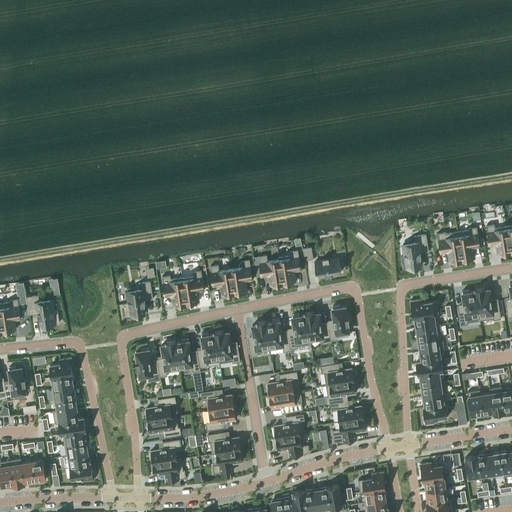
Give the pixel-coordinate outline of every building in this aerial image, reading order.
[(494,224),(486,225),(489,242),(496,241),(497,244),(498,253),(500,253),(500,255),(511,253),(506,226),(495,228),(494,224)] [(469,229),(457,231),(462,261),(473,259),(472,257),(474,257),(473,248),(472,245),(479,244),(476,226),(469,228),(469,229)] [(445,231),(438,233),(440,250),(447,249),(448,252),(449,261),(451,261),(451,263),(462,261),(457,231),(446,233),(445,231)] [(404,256),(401,256),(403,269),(416,266),(420,266),(419,260),(419,257),(421,257),(420,253),(428,251),(426,234),(414,236),(415,242),(402,244),(404,256)] [(313,258),(311,247),(303,248),(305,259),(313,258)] [(278,257),(279,259),(283,284),(294,282),(293,281),(295,280),(294,271),(301,270),(298,250),(290,251),(290,255),(278,257)] [(272,286),(283,284),(279,259),(267,261),(266,255),(259,256),(262,276),(269,275),(270,284),(272,284),(272,286)] [(331,275),(331,273),(341,271),(339,257),(329,259),(328,257),(322,258),(322,260),(315,261),(317,275),(325,274),(326,276),(331,275)] [(231,269),(235,294),(245,292),(245,290),(247,290),(245,281),(252,279),(249,259),(241,260),(242,267),(231,269)] [(224,293),(224,295),(235,294),(231,269),(219,271),(218,264),(210,265),(213,286),(220,284),(222,294),(224,293)] [(194,276),(183,278),(187,304),(197,303),(197,301),(198,301),(197,291),(204,290),(201,270),(193,271),(194,276)] [(172,295),(174,304),(175,304),(176,306),(187,304),(183,278),(183,277),(170,279),(170,275),(162,276),(165,296),(172,295)] [(128,303),(125,303),(127,315),(140,313),(144,313),(144,308),(143,305),(145,304),(144,300),(153,298),(150,281),(139,283),(140,289),(127,291),(128,303)] [(484,288),(475,289),(475,291),(480,320),(493,318),(493,319),(501,318),(498,301),(492,302),(491,298),(489,289),(484,289),(484,288)] [(464,306),(458,307),(460,325),(468,324),(467,322),(480,320),(475,291),(469,292),(469,290),(462,291),(464,303),(463,303),(464,306)] [(26,297),(29,314),(38,313),(38,317),(40,317),(42,325),(59,322),(57,310),(54,311),(52,299),(39,301),(38,295),(26,297)] [(10,301),(0,302),(0,316),(3,333),(14,331),(13,329),(15,329),(14,320),(21,319),(20,315),(29,313),(27,301),(18,302),(18,298),(10,300),(10,301)] [(421,299),(409,300),(411,309),(412,309),(413,316),(436,313),(436,314),(438,313),(436,301),(422,303),(422,302),(421,302),(421,299)] [(327,323),(327,325),(328,325),(330,340),(338,339),(337,335),(349,333),(348,323),(350,323),(348,316),(346,317),(345,306),(339,307),(339,305),(332,306),(334,318),(333,318),(334,322),(327,323)] [(331,342),(330,340),(328,325),(327,325),(322,326),(321,322),(319,312),(314,313),(314,311),(305,313),(305,315),(306,314),(310,339),(322,337),(323,343),(331,342)] [(311,344),(310,339),(306,314),(305,315),(299,315),(299,313),(292,314),(294,326),(293,326),(294,330),(287,331),(287,333),(288,333),(290,349),(298,347),(297,346),(311,344)] [(436,313),(413,316),(414,324),(416,323),(416,328),(438,324),(436,314),(436,313)] [(266,321),(265,321),(269,347),(282,345),(283,351),(291,350),(290,349),(288,333),(287,333),(282,334),(281,330),(279,318),(272,319),(272,322),(268,322),(268,320),(266,321)] [(257,349),(269,347),(265,321),(257,322),(257,324),(252,325),(254,334),(253,335),(254,338),(248,339),(250,357),(258,355),(257,349)] [(417,332),(416,332),(417,339),(442,335),(440,323),(438,324),(416,328),(417,332)] [(214,332),(214,334),(215,333),(219,358),(218,358),(219,363),(232,361),(233,362),(240,361),(237,343),(231,344),(230,341),(228,331),(223,332),(223,330),(214,332)] [(206,360),(218,358),(219,358),(215,333),(214,334),(208,334),(208,332),(201,333),(203,345),(202,345),(203,349),(197,350),(197,352),(200,368),(207,366),(206,360)] [(442,335),(417,339),(418,346),(419,346),(420,350),(439,347),(439,348),(444,347),(442,335)] [(200,370),(200,368),(197,352),(191,353),(191,350),(190,350),(188,338),(181,339),(181,341),(175,342),(179,367),(192,365),(193,371),(200,370)] [(166,369),(179,367),(175,342),(175,341),(166,342),(167,344),(161,345),(163,354),(163,358),(156,359),(157,362),(158,362),(160,377),(167,375),(166,369)] [(160,379),(160,377),(158,362),(157,362),(151,363),(151,359),(150,359),(148,347),(141,348),(141,351),(136,351),(138,361),(136,362),(137,369),(139,368),(140,376),(147,375),(148,381),(160,379)] [(421,354),(419,354),(420,361),(420,362),(441,358),(439,348),(439,347),(420,350),(421,354)] [(50,365),(52,376),(71,373),(72,373),(71,366),(72,365),(71,357),(60,358),(60,362),(60,363),(50,365)] [(420,361),(416,361),(418,370),(419,370),(420,373),(439,370),(439,371),(443,370),(441,358),(420,362),(420,361)] [(338,363),(321,366),(322,373),(324,373),(326,384),(330,383),(330,384),(355,380),(353,369),(351,369),(351,368),(339,370),(338,363)] [(23,377),(21,367),(16,368),(16,366),(8,367),(10,379),(10,380),(10,382),(4,383),(7,397),(7,401),(14,400),(14,398),(26,396),(24,384),(26,384),(25,377),(23,377)] [(420,377),(419,378),(420,385),(440,382),(440,381),(439,371),(439,370),(420,373),(420,377)] [(266,385),(268,395),(293,391),(291,380),(298,379),(296,371),(279,374),(280,381),(268,383),(268,384),(266,385)] [(71,373),(52,376),(54,387),(54,388),(73,385),(72,381),(73,380),(72,373),(71,373)] [(328,396),(325,396),(327,404),(330,403),(344,401),(342,394),(355,392),(355,391),(356,390),(355,380),(330,384),(330,383),(326,384),(328,396)] [(440,382),(420,385),(421,392),(422,392),(423,396),(444,392),(443,380),(440,381),(440,382)] [(76,396),(75,389),(73,389),(73,385),(54,388),(54,387),(51,388),(53,400),(56,400),(56,399),(76,396)] [(493,413),(504,411),(501,388),(501,386),(489,388),(490,392),(493,411),(493,413)] [(511,386),(511,387),(501,388),(504,411),(511,410),(511,409),(511,408),(511,390),(511,389),(511,386)] [(218,389),(201,392),(202,399),(206,399),(208,410),(235,406),(233,395),(232,396),(231,394),(219,396),(218,389)] [(476,415),(483,414),(480,394),(480,389),(468,391),(472,415),(476,414),(476,415)] [(295,403),(293,391),(268,395),(270,406),(272,406),(272,407),(284,405),(285,412),(302,409),(301,402),(295,403)] [(424,400),(422,400),(424,407),(446,404),(444,392),(423,396),(424,400)] [(483,414),(490,413),(489,412),(493,411),(490,392),(480,394),(483,414)] [(57,410),(76,407),(76,403),(77,403),(76,396),(56,399),(56,400),(57,410)] [(145,409),(147,420),(171,416),(170,404),(176,403),(175,396),(158,399),(159,405),(146,407),(147,409),(145,409)] [(344,401),(330,403),(332,410),(338,409),(340,421),(365,417),(363,406),(361,407),(361,405),(348,407),(347,400),(344,401)] [(446,404),(424,407),(425,415),(424,415),(425,424),(436,422),(435,418),(436,418),(436,417),(448,415),(446,404)] [(206,423),(207,430),(224,427),(223,421),(235,419),(235,417),(237,417),(235,406),(208,410),(210,422),(206,423)] [(79,418),(78,411),(77,411),(76,407),(57,410),(53,410),(53,411),(55,423),(59,422),(79,418)] [(273,427),(275,437),(302,433),(302,434),(304,433),(302,421),(304,421),(303,414),(286,416),(287,423),(275,425),(275,427),(273,427)] [(171,416),(147,420),(148,431),(150,430),(150,432),(163,430),(164,437),(181,434),(180,427),(178,427),(176,415),(171,416)] [(59,422),(61,434),(63,433),(84,429),(85,429),(83,417),(79,418),(59,422)] [(341,429),(332,430),(334,442),(353,439),(357,438),(356,431),(365,430),(365,428),(366,428),(365,417),(340,421),(341,429)] [(64,440),(64,444),(87,440),(86,433),(85,433),(84,429),(63,433),(64,440)] [(327,429),(320,430),(323,448),(330,447),(327,429)] [(224,432),(207,434),(209,442),(210,441),(212,454),(217,453),(217,452),(242,448),(240,438),(238,438),(238,436),(226,438),(224,432)] [(303,445),(302,434),(302,433),(275,437),(277,448),(278,448),(279,450),(288,448),(289,455),(309,452),(308,444),(303,445)] [(151,452),(150,452),(151,463),(176,459),(176,458),(175,451),(181,450),(180,439),(163,441),(164,448),(151,450),(151,452)] [(88,447),(87,440),(64,444),(66,455),(87,452),(87,448),(88,447)] [(212,465),(214,473),(234,470),(233,462),(242,461),(242,459),(243,459),(242,448),(217,452),(217,453),(219,464),(212,465)] [(506,450),(500,451),(503,471),(503,472),(504,476),(511,474),(511,454),(511,451),(507,452),(506,450)] [(493,454),(489,454),(492,473),(493,478),(504,476),(503,472),(503,471),(500,451),(493,452),(493,454)] [(66,455),(64,455),(66,467),(70,467),(70,466),(89,463),(89,464),(91,463),(89,456),(88,456),(87,452),(66,455)] [(459,452),(452,453),(454,465),(461,464),(459,452)] [(484,454),(476,455),(477,456),(478,456),(481,475),(492,473),(489,454),(484,455),(484,454)] [(473,456),(465,457),(469,479),(481,477),(481,475),(478,456),(477,456),(476,455),(473,456)] [(17,484),(24,483),(25,483),(24,482),(21,463),(21,458),(9,460),(13,485),(14,485),(14,484),(17,484)] [(176,459),(151,463),(153,473),(155,473),(155,475),(164,473),(166,480),(186,477),(185,469),(183,470),(181,458),(176,458),(176,459)] [(0,461),(0,473),(2,485),(7,485),(7,486),(13,485),(9,460),(0,461)] [(41,481),(41,479),(46,479),(43,460),(32,461),(35,482),(41,481)] [(28,481),(28,483),(35,482),(32,461),(21,463),(24,482),(28,481)] [(422,472),(423,479),(443,476),(442,464),(432,466),(432,465),(431,465),(430,462),(419,463),(421,472),(422,472)] [(70,466),(70,467),(72,478),(82,476),(82,477),(83,477),(83,481),(94,479),(93,470),(92,470),(91,466),(91,463),(89,464),(89,463),(70,466)] [(372,477),(358,480),(360,492),(365,491),(383,488),(383,483),(384,483),(384,480),(385,479),(383,471),(372,473),(373,476),(372,476),(372,477)] [(426,486),(426,491),(445,487),(445,488),(448,488),(446,475),(443,476),(423,479),(424,487),(426,486)] [(329,486),(327,486),(331,507),(342,505),(339,485),(331,486),(329,486)] [(320,489),(316,490),(319,511),(331,509),(331,507),(327,486),(326,487),(320,488),(320,489)] [(365,491),(360,492),(362,502),(364,501),(366,501),(385,498),(384,494),(386,494),(385,488),(385,487),(383,488),(365,491)] [(426,495),(427,502),(447,499),(447,498),(445,488),(445,487),(426,491),(427,495),(426,495)] [(305,490),(304,490),(304,491),(305,491),(308,511),(311,511),(319,511),(316,490),(312,490),(312,489),(305,490)] [(293,492),(293,496),(293,497),(294,497),(296,511),(308,511),(305,491),(304,491),(304,490),(301,491),(293,492)] [(290,496),(283,498),(284,511),(296,511),(294,497),(293,497),(290,498),(290,496)] [(276,500),(271,501),(272,511),(284,511),(283,498),(276,499),(276,500)] [(366,501),(364,501),(364,502),(365,511),(368,511),(388,509),(387,502),(386,503),(385,498),(366,501)] [(429,510),(429,511),(438,511),(451,510),(449,498),(447,498),(447,499),(427,502),(428,510),(429,510)]
